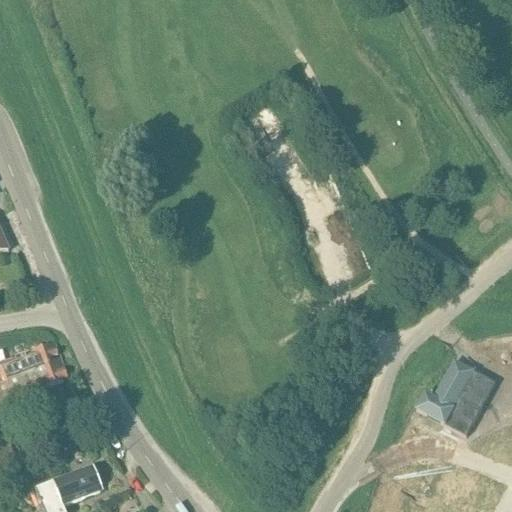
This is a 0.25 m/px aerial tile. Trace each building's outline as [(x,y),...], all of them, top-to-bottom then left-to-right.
[(0,257),(9,253),(0,232),(0,257)] [(0,388),(13,383),(61,364),(54,347),(0,368),(0,388)] [(13,383),(0,388),(0,421),(16,415),(14,410),(31,403),(29,398),(69,382),(61,364),(13,383)] [(466,439),(494,386),(454,364),(433,401),(424,396),(416,412),(466,439)] [(14,444),(34,436),(28,420),(8,428),(14,444)] [(9,443),(0,446),(0,474),(18,468),(9,443)] [(93,470),(52,486),(36,493),(43,511),(63,511),(62,509),(102,492),(93,470)]
